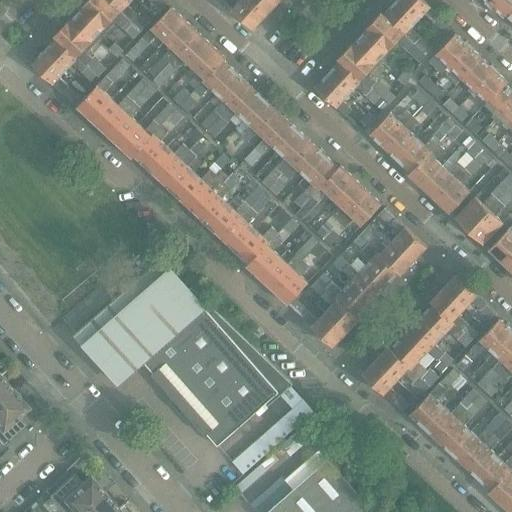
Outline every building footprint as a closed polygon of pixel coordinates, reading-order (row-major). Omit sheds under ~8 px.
[(142,31),(108,0),(88,0),(77,12),(98,32),(113,17),(122,25),(120,27),(134,40),(142,31)] [(128,6),(132,0),(108,0),(142,31),(148,25),(128,6)] [(167,4),(162,0),(150,0),(162,10),(167,4)] [(267,16),(249,0),(236,0),(239,2),(233,9),(254,29),(267,16)] [(279,2),(276,0),(249,0),(267,16),(279,2)] [(452,28),(422,0),(398,0),(397,2),(417,21),(424,14),(434,23),(433,24),(445,35),(452,28)] [(503,17),(506,14),(511,7),(511,0),(495,0),(489,6),(494,10),(495,9),(503,17)] [(433,49),(411,28),(417,21),(397,2),(383,16),(412,43),(426,56),(433,49)] [(165,41),(185,20),(171,7),(126,55),(132,61),(157,35),(165,41)] [(83,48),(98,32),(77,12),(55,36),(57,38),(97,75),(99,77),(107,69),(93,56),(92,57),(83,48)] [(412,43),(383,16),(381,14),(360,36),(382,57),(397,41),(406,50),(419,63),(426,56),(412,43)] [(155,78),(198,33),(185,20),(165,41),(172,48),(163,58),(149,72),(155,78)] [(184,75),(191,67),(212,46),(198,33),(155,78),(153,81),(160,87),(177,68),(184,75)] [(429,62),(442,74),(443,73),(470,45),(466,41),(465,43),(455,34),(429,62)] [(367,73),(382,57),(360,36),(338,59),(341,61),(370,88),(388,106),(395,99),(376,82),(367,73)] [(97,75),(57,38),(45,51),(66,71),(73,64),(81,72),(81,73),(91,82),(97,75)] [(124,51),(115,43),(112,46),(121,54),(124,51)] [(462,79),(481,58),(473,50),(474,49),(470,45),(443,73),(456,85),(462,79)] [(121,54),(112,46),(109,49),(118,58),(121,54)] [(180,106),(222,60),(223,60),(225,58),(212,46),(191,67),(198,74),(173,100),(180,106)] [(59,78),(66,71),(45,51),(32,64),(63,93),(77,107),(85,99),(70,85),(69,87),(59,78)] [(471,94),(495,69),(491,65),(490,66),(481,58),(462,79),(471,87),(467,90),(471,94)] [(104,92),(113,82),(113,83),(129,65),(122,59),(85,99),(77,107),(91,120),(111,98),(104,92)] [(236,73),(223,60),(222,60),(180,106),(186,112),(209,87),(216,94),(236,73)] [(370,88),(341,61),(328,74),(350,94),(356,87),(382,112),(388,106),(370,88)] [(413,75),(405,69),(401,75),(409,80),(413,75)] [(481,109),(485,105),(505,85),(507,82),(498,74),(499,73),(495,69),(471,94),(468,97),(481,109)] [(207,131),(249,85),(236,73),(216,94),(223,101),(214,110),(200,124),(207,131)] [(343,102),(350,94),(328,74),(315,88),(346,117),(347,117),(352,111),(343,102)] [(434,83),(424,74),(418,81),(427,90),(434,83)] [(409,80),(401,75),(397,80),(405,86),(409,80)] [(104,132),(149,84),(143,78),(118,105),(111,98),(91,120),(104,132)] [(443,91),(434,83),(427,90),(436,98),(443,91)] [(131,117),(139,107),(141,108),(157,91),(149,84),(104,132),(118,145),(138,123),(131,117)] [(243,119),(263,98),(249,85),(207,131),(215,138),(229,123),(227,122),(236,112),(243,119)] [(494,120),(511,102),(511,91),(505,85),(485,105),(494,113),(491,116),(494,120)] [(412,98),(423,107),(430,100),(420,90),(412,98)] [(459,106),(449,97),(443,104),(452,113),(459,106)] [(260,135),(280,114),(263,98),(243,119),(250,126),(241,135),(232,144),(240,151),(257,132),(260,135)] [(428,116),(437,107),(430,100),(423,107),(421,109),(428,116)] [(510,129),(511,127),(511,102),(494,120),(498,123),(501,120),(510,129)] [(133,155),(160,127),(162,125),(168,119),(176,109),(169,103),(154,120),(154,121),(145,130),(138,123),(118,145),(132,158),(134,156),(133,155)] [(462,124),(471,114),(461,106),(453,115),(462,124)] [(175,126),(184,116),(176,109),(168,119),(175,126)] [(367,128),(376,118),(369,112),(360,121),(367,128)] [(384,148),(413,118),(406,112),(398,121),(390,114),(370,136),(384,148)] [(278,152),(298,131),(280,114),(260,135),(264,139),(255,148),(255,149),(245,160),(251,166),(262,155),(261,154),(270,145),(278,152)] [(417,140),(410,133),(419,124),(413,118),(384,148),(397,161),(417,140)] [(447,134),(456,125),(449,118),(440,127),(447,134)] [(482,128),(472,118),(466,125),(476,134),(482,128)] [(167,147),(160,140),(169,131),(162,125),(160,127),(133,155),(134,156),(147,168),(167,147)] [(436,161),(444,151),(463,131),(456,125),(447,134),(439,143),(437,145),(410,174),(408,176),(422,189),(442,167),(436,161)] [(160,181),(198,141),(204,135),(197,129),(174,154),(167,147),(147,168),(160,181)] [(282,174),(311,143),(298,131),(278,152),(285,159),(276,168),(275,167),(262,182),(269,189),(278,179),(282,174)] [(497,142),(488,133),(482,140),(491,148),(497,142)] [(186,166),(195,156),(197,157),(206,148),(205,147),(210,141),(204,135),(198,141),(160,181),(174,193),(194,172),(186,166)] [(410,174),(437,145),(439,143),(434,137),(425,147),(417,140),(397,161),(410,174)] [(510,154),(497,142),(491,148),(504,161),(510,154)] [(305,177),(325,156),(311,143),(282,174),(289,180),(298,170),(305,177)] [(435,201),(465,171),(484,150),(477,144),(449,174),(442,167),(422,189),(435,201)] [(449,214),(469,193),(462,186),(490,156),(484,150),(465,171),(435,201),(449,214)] [(191,209),(220,179),(216,175),(230,160),(223,153),(209,169),(210,170),(201,179),(194,172),(174,193),(191,209)] [(301,208),(307,201),(311,197),(338,168),(325,156),(305,177),(312,184),(304,193),(303,192),(294,202),(301,208)] [(333,200),(353,178),(340,166),(338,168),(311,197),(317,203),(326,193),(333,200)] [(228,205),(221,198),(230,189),(231,190),(240,179),(233,173),(224,183),(220,179),(191,209),(209,226),(228,205)] [(469,233),(508,190),(511,186),(511,178),(509,175),(501,184),(483,205),(476,198),(455,220),(469,233)] [(338,222),(367,191),(353,178),(333,200),(340,207),(331,216),(338,222)] [(276,196),(285,186),(278,179),(269,189),(276,196)] [(222,239),(265,193),(259,186),(236,212),(228,205),(209,226),(222,239)] [(503,224),(496,217),(511,200),(511,186),(508,190),(469,233),(483,246),(503,224)] [(360,226),(381,204),(367,191),(338,222),(332,229),(338,235),(353,219),(360,226)] [(248,224),(257,214),(271,199),(265,193),(222,239),(235,251),(255,230),(248,224)] [(303,221),(314,209),(307,201),(301,208),(296,213),(303,221)] [(426,247),(395,218),(385,208),(378,216),(388,225),(389,224),(399,233),(392,240),(413,260),(426,247)] [(249,263),(276,235),(292,217),(285,212),(262,237),(255,230),(235,251),(249,263)] [(273,250),(282,240),(284,242),(300,225),(292,217),(276,235),(249,263),(247,266),(260,278),(280,257),(273,250)] [(323,239),(332,229),(325,222),(316,232),(323,239)] [(392,240),(385,247),(376,238),(377,238),(367,228),(360,235),(370,245),(398,272),(401,274),(413,260),(392,240)] [(329,245),(338,235),(332,229),(323,239),(329,245)] [(489,251),(503,264),(511,254),(511,232),(509,230),(489,251)] [(398,272),(370,245),(360,235),(353,242),(362,250),(372,259),(365,265),(386,285),(398,272)] [(274,291),(319,243),(312,236),(287,264),(280,257),(260,278),(274,291)] [(300,276),(309,266),(326,249),(319,243),(274,291),(288,304),(294,297),(307,283),(300,276)] [(511,272),(511,254),(503,264),(511,272)] [(386,285),(365,265),(358,258),(351,266),(340,256),(334,263),(352,280),(347,286),(367,305),(386,285)] [(293,384),(191,287),(189,290),(162,260),(76,335),(118,383),(142,362),(217,447),(254,414),(253,412),(264,403),(267,407),(293,384)] [(367,305),(347,286),(341,291),(331,282),(333,281),(324,273),(317,281),(327,291),(357,317),(367,305)] [(497,313),(457,274),(444,288),(466,309),(473,301),(482,310),(481,311),(491,320),(497,313)] [(357,317),(327,291),(317,281),(311,287),(331,305),(324,313),(346,333),(359,319),(357,317)] [(459,316),(466,309),(444,288),(431,301),(434,304),(463,331),(473,340),(479,333),(469,323),(468,324),(459,316)] [(346,333),(324,313),(317,320),(308,311),(308,310),(294,297),(288,304),(333,347),(346,333)] [(463,331),(434,304),(421,317),(443,337),(450,330),(459,339),(457,340),(466,348),(473,340),(463,331)] [(454,361),(436,345),(443,337),(421,317),(403,336),(425,357),(430,351),(448,368),(454,361)] [(495,353),(511,334),(511,329),(501,319),(458,366),(464,371),(488,346),(495,353)] [(511,334),(495,353),(502,360),(478,385),(485,391),(499,376),(511,362),(511,334)] [(419,363),(425,357),(403,336),(391,348),(420,375),(431,386),(439,377),(430,368),(428,371),(419,363)] [(420,375),(391,348),(389,346),(376,359),(399,380),(405,373),(414,381),(412,383),(423,394),(431,386),(420,375)] [(392,387),(399,380),(376,359),(363,374),(403,412),(410,404),(392,387)] [(511,362),(499,376),(485,391),(492,397),(501,388),(506,382),(511,375),(511,362)] [(438,399),(447,390),(460,375),(454,369),(422,403),(410,415),(425,428),(445,406),(438,399)] [(0,405),(15,392),(0,375),(0,374),(0,405)] [(438,441),(468,409),(481,395),(473,388),(460,402),(461,403),(453,413),(445,406),(425,428),(438,441)] [(29,423),(22,414),(29,407),(15,392),(0,405),(0,441),(5,447),(29,423)] [(465,425),(474,415),(487,401),(481,395),(468,409),(438,441),(451,453),(472,431),(465,425)] [(465,466),(494,434),(508,420),(500,413),(487,427),(488,428),(479,438),(472,431),(451,453),(465,466)] [(492,450),(501,440),(511,428),(511,423),(508,420),(494,434),(465,466),(479,479),(499,457),(492,450)] [(491,490),(511,469),(511,457),(506,464),(499,457),(479,479),(491,490)] [(375,511),(328,459),(268,511),(375,511)] [(511,469),(491,490),(489,492),(504,506),(511,496),(511,469)] [(62,511),(82,511),(105,493),(89,476),(82,482),(73,472),(49,496),(62,511)] [(115,511),(119,509),(118,508),(105,493),(82,511),(115,511)] [(132,511),(124,502),(118,508),(119,509),(115,511),(132,511)]
